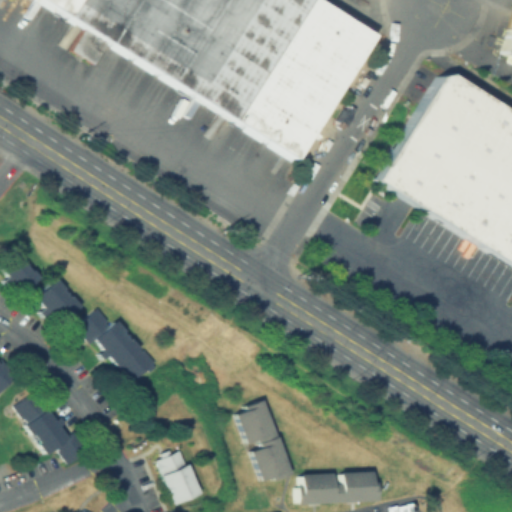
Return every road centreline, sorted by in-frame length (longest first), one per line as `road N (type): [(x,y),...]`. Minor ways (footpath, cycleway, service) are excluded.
road 1 (primary): [(511,445),(0,120)]
road 2 (residential): [(255,284),(433,2)]
road 3 (residential): [(139,511),(116,455),(74,389),(0,320)]
road 4 (residential): [(0,503),(116,455)]
